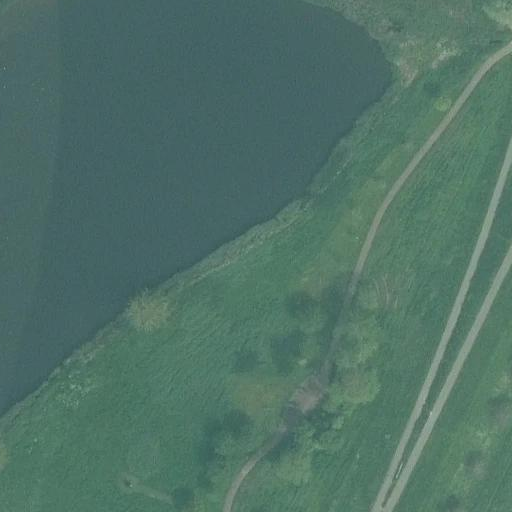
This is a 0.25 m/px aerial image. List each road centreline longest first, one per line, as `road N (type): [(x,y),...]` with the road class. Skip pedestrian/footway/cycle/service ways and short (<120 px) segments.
road 1 (unclassified): [(377,511),(447,338),(511,134)]
road 2 (unclassified): [(385,511),(511,252)]
